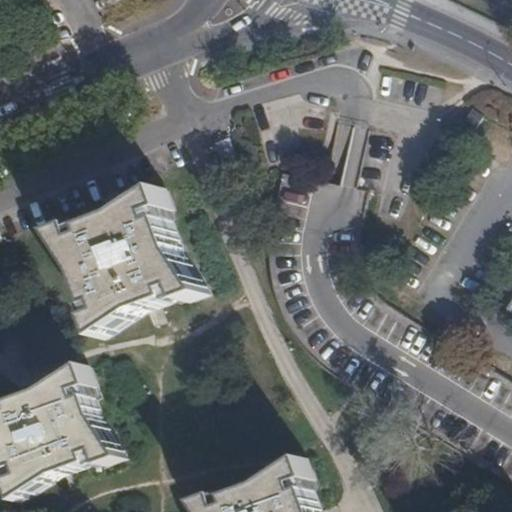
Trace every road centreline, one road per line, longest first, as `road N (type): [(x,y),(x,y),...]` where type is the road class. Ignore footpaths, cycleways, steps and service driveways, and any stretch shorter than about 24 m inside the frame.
road 1 (residential): [(158,51),(318,0)]
road 2 (secondary): [(368,0),(511,66)]
